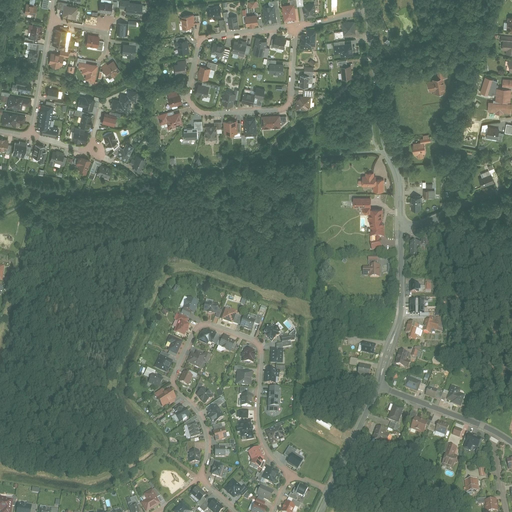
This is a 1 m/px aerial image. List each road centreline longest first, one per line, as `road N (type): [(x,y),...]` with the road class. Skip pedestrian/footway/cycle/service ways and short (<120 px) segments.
road 1 (residential): [(291,474),(258,428),(257,344),(203,323),(173,381),(202,418),(200,477)]
road 2 (residential): [(293,28),(200,41),(187,88),(190,105),(205,114),(281,109),(289,92)]
road 3 (tertiary): [(401,229),(366,11)]
road 4 (tertiary): [(401,229),(398,324),(377,387)]
road 5 (residential): [(490,431),(377,387)]
